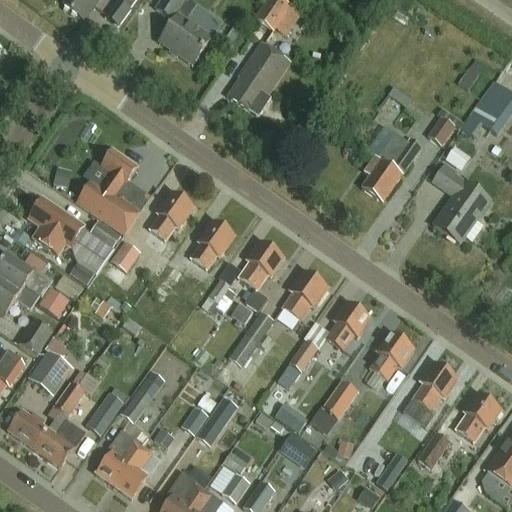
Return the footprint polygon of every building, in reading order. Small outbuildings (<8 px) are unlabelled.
[(87,23),(103,0),(65,0),(71,3),(67,9),(87,23)] [(140,0),(122,0),(121,3),(133,11),(140,0)] [(182,0),(164,0),(156,13),(173,25),(159,46),(193,69),(222,27),(182,0)] [(275,0),(273,0),(258,23),(277,36),(294,12),(275,0)] [(134,12),(133,11),(121,3),(120,2),(107,20),(121,30),(134,12)] [(270,99),(293,64),(265,45),(241,80),(242,81),(234,93),(239,96),(234,103),(261,121),(274,102),(270,99)] [(475,62),(457,86),(466,92),(484,68),(475,62)] [(511,97),(497,86),(462,135),(470,141),(479,127),(497,139),(511,118),(511,97)] [(459,132),(445,122),(431,141),(445,151),(459,132)] [(372,181),(364,191),(385,206),(405,178),(409,169),(425,150),(414,142),(410,148),(396,138),(378,162),(376,160),(364,176),(372,181)] [(95,186),(80,207),(126,240),(142,218),(118,201),(120,198),(135,209),(143,199),(129,189),(141,172),(115,154),(103,171),(115,179),(105,193),(95,186)] [(450,167),(437,185),(458,200),(437,229),(463,247),(469,240),(476,245),(486,229),(479,224),(495,203),(468,184),(468,185),(457,177),(459,174),(450,167)] [(56,187),(70,189),(72,172),(58,170),(56,187)] [(181,233),(197,211),(176,196),(160,219),(163,220),(154,234),(168,244),(178,231),(181,233)] [(89,231),(68,217),(46,203),(31,225),(43,232),(36,243),(62,260),(68,250),(74,254),(89,231)] [(112,251),(121,238),(98,222),(89,235),(112,251)] [(223,262),(238,240),(217,225),(201,247),(205,249),(195,262),(210,273),(219,259),(223,262)] [(121,286),(143,255),(127,244),(106,275),(121,286)] [(273,281),(287,262),(264,245),(250,265),(253,267),(243,282),(259,294),(270,279),(273,281)] [(29,258),(25,265),(42,276),(46,269),(29,258)] [(5,259),(0,266),(0,284),(34,308),(39,301),(24,291),(33,277),(5,259)] [(86,289),(94,276),(78,266),(70,279),(86,289)] [(174,267),(155,297),(166,303),(184,273),(174,267)] [(317,312),(331,292),(307,275),(293,295),(296,297),(286,312),(303,324),(313,309),(317,312)] [(65,280),(56,293),(74,305),(83,293),(65,280)] [(220,283),(201,311),(211,317),(215,312),(223,318),(237,296),(231,292),(231,291),(220,283)] [(34,308),(0,284),(0,314),(6,318),(15,304),(30,314),(34,308)] [(56,320),(63,310),(47,299),(40,309),(56,320)] [(241,305),(232,319),(246,328),(255,314),(241,305)] [(360,342),(374,323),(350,306),(337,326),(340,328),(329,343),(346,354),(356,340),(360,342)] [(244,371),(276,325),(263,317),(231,362),(244,371)] [(23,349),(41,361),(57,336),(38,324),(23,349)] [(404,373),(417,353),(394,336),(380,356),(383,358),(374,373),(391,383),(400,370),(404,373)] [(319,354),(306,345),(289,368),(302,377),(319,354)] [(76,372),(52,355),(32,383),(56,400),(76,372)] [(4,356),(0,361),(0,384),(9,391),(24,370),(4,356)] [(447,403),(461,383),(437,367),(423,386),(426,388),(416,403),(433,415),(444,400),(447,403)] [(341,383),(322,410),(337,421),(356,394),(341,383)] [(122,418),(134,425),(136,427),(154,401),(152,399),(156,393),(146,386),(144,389),(143,388),(122,418)] [(79,409),(87,396),(75,387),(66,399),(79,409)] [(490,433),(504,413),(480,397),(467,416),(469,418),(459,433),(476,445),(486,430),(490,433)] [(70,421),(79,409),(66,399),(57,412),(70,421)] [(103,410),(89,430),(104,441),(126,409),(113,400),(105,411),(103,410)] [(213,452),(241,412),(225,401),(198,442),(213,452)] [(395,402),(372,430),(385,441),(409,414),(395,402)] [(197,440),(211,420),(198,411),(184,431),(197,440)] [(37,453),(52,433),(43,427),(46,423),(37,417),(34,421),(25,415),(11,435),(37,453)] [(52,433),(37,453),(64,472),(78,452),(79,453),(90,438),(70,424),(60,439),(52,433)] [(146,450),(151,443),(153,439),(136,427),(134,425),(126,436),(125,434),(112,453),(115,455),(99,478),(117,490),(146,450)] [(455,448),(440,438),(422,466),(437,475),(455,448)] [(511,489),(511,443),(511,444),(508,442),(487,472),(511,489)] [(151,443),(146,450),(117,490),(135,503),(151,480),(143,474),(161,450),(151,443)] [(193,511),(208,493),(186,478),(173,497),(176,499),(167,511),(193,511)] [(252,488),(238,479),(225,499),(238,508),(252,488)] [(266,511),(278,496),(264,486),(245,511),(266,511)] [(208,493),(193,511),(222,511),(226,506),(208,493)]
